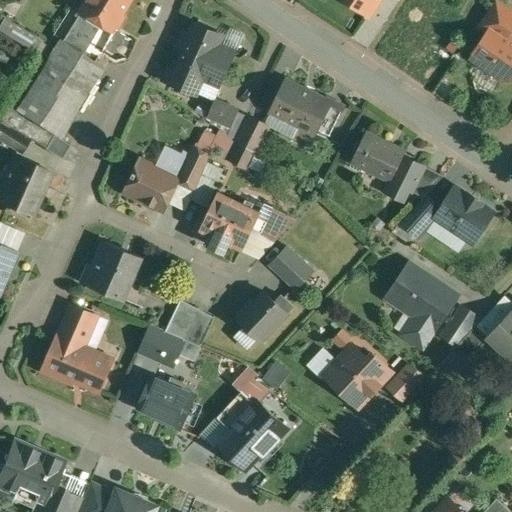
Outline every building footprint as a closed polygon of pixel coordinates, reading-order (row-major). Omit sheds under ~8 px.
[(130,0),(89,0),(78,18),(97,30),(99,26),(103,29),(108,26),(114,29),(125,11),(124,10),(130,0)] [(346,0),(369,15),(379,0),(346,0)] [(499,0),(495,0),(479,24),(490,31),(493,27),(507,36),(511,28),(511,8),(507,5),(499,0)] [(78,18),(64,41),(83,53),(97,30),(78,18)] [(47,45),(5,19),(0,27),(0,29),(41,55),(47,45)] [(225,36),(195,23),(190,34),(185,32),(178,47),(184,49),(181,55),(225,74),(235,52),(220,45),(225,36)] [(511,39),(507,36),(493,27),(490,31),(472,57),(504,78),(511,76),(511,39)] [(62,42),(19,112),(10,106),(1,120),(32,139),(32,140),(46,148),(54,135),(60,138),(61,137),(104,69),(105,68),(83,53),(64,41),(63,42),(62,42)] [(225,74),(181,55),(174,72),(168,69),(164,79),(197,94),(204,78),(220,85),(225,74)] [(481,79),(497,89),(503,81),(487,70),(481,79)] [(327,99),(288,80),(272,112),(312,132),(315,127),(328,100),(327,99)] [(328,100),(315,127),(331,135),(345,106),(328,98),(327,99),(328,100)] [(239,110),(216,99),(208,116),(232,127),(239,110)] [(251,115),(238,141),(257,153),(262,143),(255,139),(263,121),(251,115)] [(30,141),(0,122),(0,139),(22,153),(30,141)] [(406,152),(367,132),(353,161),(391,180),(392,181),(405,155),(406,152)] [(60,138),(54,135),(46,148),(46,149),(62,159),(70,145),(60,138)] [(257,153),(238,141),(229,160),(248,170),(257,153)] [(211,155),(193,146),(178,177),(179,178),(179,179),(197,188),(208,162),(211,155)] [(52,171),(15,155),(0,189),(0,200),(33,215),(52,171)] [(405,155),(392,181),(391,180),(386,191),(404,200),(409,189),(413,191),(417,182),(419,183),(427,167),(405,155)] [(178,177),(141,159),(135,172),(134,171),(133,175),(134,176),(126,192),(164,210),(179,179),(179,178),(178,177)] [(427,167),(419,183),(417,182),(413,191),(424,197),(427,194),(445,176),(427,167)] [(468,195),(456,187),(442,208),(436,217),(437,217),(474,242),(494,212),(482,204),(483,202),(469,193),(468,195)] [(244,205),(219,193),(202,229),(216,235),(211,245),(225,252),(230,242),(243,248),(263,207),(247,201),(244,205)] [(424,197),(403,221),(419,236),(437,217),(436,217),(442,208),(427,194),(424,197)] [(282,212),(262,234),(276,242),(297,219),(282,212)] [(145,257),(107,241),(96,267),(90,264),(82,282),(126,301),(126,300),(123,298),(140,257),(144,258),(145,257)] [(0,291),(17,251),(0,243),(0,291)] [(314,271),(289,247),(272,265),(297,288),(314,271)] [(432,277),(412,263),(388,298),(416,316),(404,333),(424,347),(456,299),(429,281),(432,277)] [(276,302),(265,291),(250,307),(248,305),(237,317),(262,341),(295,306),(282,295),(276,302)] [(215,317),(182,299),(166,331),(185,339),(201,346),(215,317)] [(98,316),(72,305),(59,336),(79,344),(81,339),(87,342),(98,316)] [(511,311),(492,333),(511,351),(511,311)] [(470,333),(454,319),(444,334),(459,344),(470,333)] [(166,331),(152,325),(151,325),(149,330),(160,336),(159,339),(181,349),(185,339),(166,331)] [(459,344),(455,349),(468,360),(490,337),(477,325),(459,344)] [(160,336),(149,330),(140,351),(174,366),(181,349),(159,339),(160,336)] [(79,344),(59,336),(52,350),(43,370),(73,383),(76,376),(83,379),(82,382),(101,391),(108,374),(107,373),(113,359),(79,344)] [(369,358),(354,345),(326,375),(359,407),(393,371),(374,353),(369,358)] [(279,389),(292,371),(277,361),(264,378),(279,389)] [(429,376),(409,363),(387,386),(404,403),(429,376)] [(261,403),(274,386),(249,368),(236,385),(261,403)] [(187,384),(172,377),(169,383),(153,376),(140,408),(164,418),(163,421),(180,428),(195,394),(184,390),(187,384)] [(242,391),(218,418),(232,431),(247,415),(248,416),(258,406),(242,391)] [(248,416),(247,415),(232,431),(220,444),(246,468),(259,455),(263,455),(276,441),(248,416)] [(62,462),(13,441),(0,472),(0,485),(43,503),(44,504),(53,485),(62,462)] [(82,500),(76,511),(107,511),(115,494),(89,483),(82,500)] [(76,511),(82,500),(63,492),(64,490),(53,485),(44,504),(43,503),(37,507),(34,511),(76,511)] [(152,511),(155,506),(117,490),(115,494),(107,511),(152,511)] [(464,511),(450,498),(436,511),(464,511)] [(511,511),(502,502),(492,511),(511,511)]
